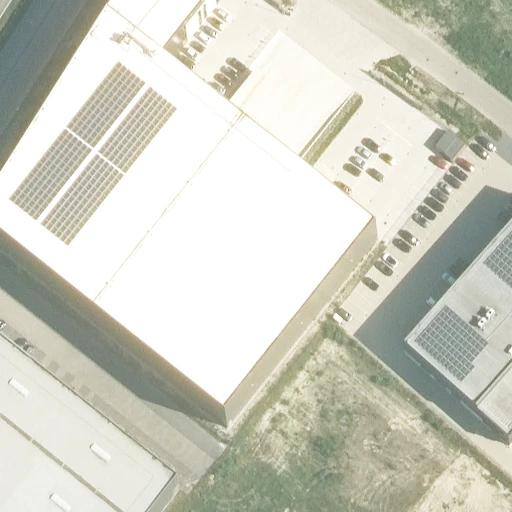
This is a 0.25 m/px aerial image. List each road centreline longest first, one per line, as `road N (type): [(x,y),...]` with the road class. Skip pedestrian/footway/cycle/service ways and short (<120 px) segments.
road 1 (unknown): [(506,119),(406,298),(400,339),(416,362),(511,438)]
road 2 (unclassified): [(343,0),(511,124)]
road 3 (unclassified): [(0,104),(66,0)]
